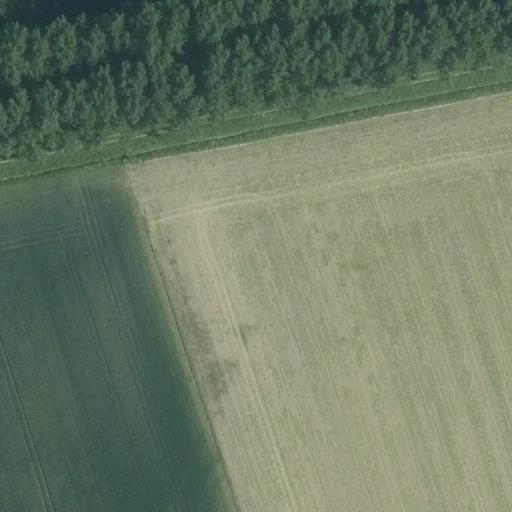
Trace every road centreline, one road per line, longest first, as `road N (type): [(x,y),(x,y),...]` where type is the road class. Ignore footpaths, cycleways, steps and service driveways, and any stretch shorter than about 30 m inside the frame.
road 1 (track): [(511,57),(0,156)]
road 2 (unclassified): [(0,71),(374,0)]
